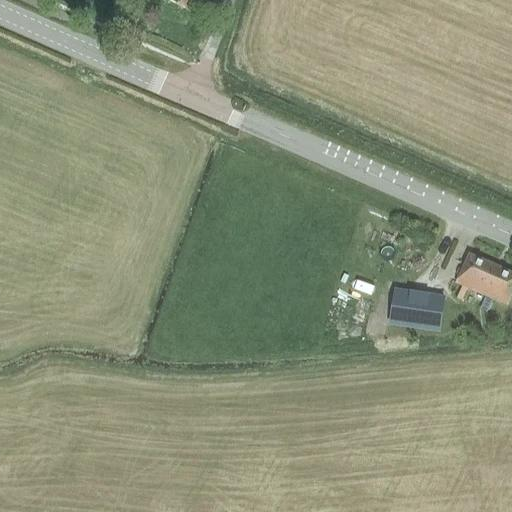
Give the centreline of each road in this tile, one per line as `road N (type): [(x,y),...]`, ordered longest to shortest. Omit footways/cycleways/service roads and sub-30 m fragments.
road 1 (secondary): [(511,235),(192,97)]
road 2 (secondary): [(192,97),(0,12)]
